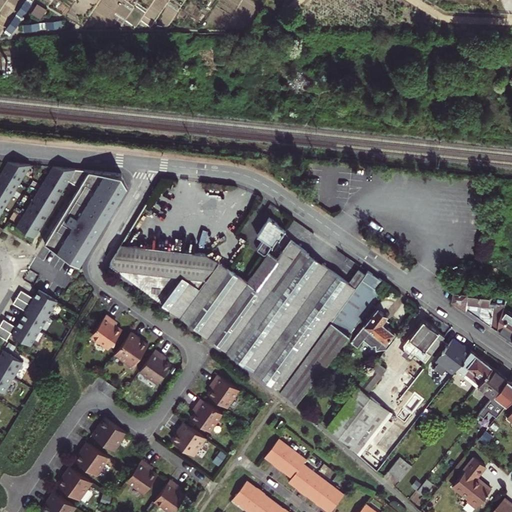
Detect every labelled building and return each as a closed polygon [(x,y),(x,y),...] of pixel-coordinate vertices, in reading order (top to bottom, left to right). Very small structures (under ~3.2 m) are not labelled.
[(30,164),(8,162),(2,172),(20,182),(30,164)] [(78,188),(89,170),(52,166),(50,171),(68,182),(78,188)] [(80,264),(127,187),(122,174),(104,172),(89,170),(78,188),(45,243),(80,264)] [(68,182),(50,171),(42,185),(60,196),(68,182)] [(20,182),(2,172),(0,174),(0,188),(12,196),(20,182)] [(60,196),(42,185),(34,198),(52,209),(60,196)] [(12,196),(0,188),(0,207),(3,209),(12,196)] [(52,209),(34,198),(26,212),(43,222),(52,209)] [(43,222),(26,212),(17,226),(35,236),(43,222)] [(286,229),(270,218),(265,225),(253,243),(257,246),(258,249),(265,254),(278,237),(280,238),(286,229)] [(252,275),(232,261),(228,267),(247,281),(208,336),(296,401),(364,315),(373,303),(388,284),(368,270),(366,274),(359,269),(349,282),(292,239),(277,259),(269,252),(252,275)] [(207,254),(208,253),(122,243),(110,264),(162,303),(183,275),(200,288),(201,286),(219,261),(207,254)] [(219,261),(201,286),(209,291),(227,266),(219,261)] [(209,291),(201,286),(200,288),(183,275),(162,303),(208,336),(247,281),(228,267),(227,266),(209,291)] [(21,290),(17,296),(48,315),(58,300),(57,300),(39,289),(34,297),(21,290)] [(455,300),(498,330),(505,307),(506,304),(492,303),(492,297),(470,295),(471,293),(457,291),(455,300)] [(48,315),(17,296),(13,303),(26,310),(21,318),(40,329),(48,315)] [(388,315),(373,303),(364,315),(368,318),(351,340),(358,345),(363,339),(372,346),(375,343),(377,347),(379,347),(387,347),(388,347),(399,334),(383,321),(388,315)] [(498,330),(511,339),(511,312),(505,307),(498,330)] [(114,320),(105,314),(90,336),(107,349),(121,329),(112,323),(114,320)] [(4,318),(0,324),(0,325),(11,332),(31,344),(40,329),(21,318),(17,326),(4,318)] [(445,336),(424,319),(404,344),(405,347),(406,348),(404,351),(411,356),(415,351),(426,360),(445,336)] [(11,332),(0,325),(0,335),(6,340),(11,332)] [(139,337),(131,332),(115,354),(132,366),(146,347),(137,340),(139,337)] [(457,369),(471,351),(464,346),(463,346),(453,339),(437,360),(440,362),(435,368),(443,375),(448,368),(453,373),(457,369)] [(163,354),(155,349),(139,371),(157,384),(170,364),(161,358),(163,354)] [(23,362),(4,350),(0,355),(0,368),(14,377),(23,362)] [(471,351),(457,369),(477,385),(479,383),(483,378),(493,366),(472,350),(471,351)] [(378,361),(337,413),(329,423),(327,425),(351,444),(350,446),(360,455),(393,413),(370,395),(368,393),(383,373),(387,368),(378,361)] [(492,398),(508,378),(493,366),(483,378),(479,383),(486,389),(485,391),(492,398)] [(0,388),(5,392),(14,377),(0,368),(0,388)] [(239,388),(216,373),(211,381),(214,383),(207,393),(227,406),(239,388)] [(368,393),(370,395),(386,375),(383,373),(368,393)] [(492,422),(511,397),(511,381),(508,378),(492,398),(480,413),(492,422)] [(222,412),(200,396),(194,405),(197,407),(191,417),(210,430),(222,412)] [(329,423),(337,413),(331,408),(323,418),(329,423)] [(126,432),(105,417),(99,425),(98,425),(91,434),(114,450),(126,432)] [(205,437),(183,421),(177,429),(180,431),(174,441),(193,454),(205,437)] [(288,423),(284,421),(279,428),(283,430),(288,423)] [(288,469),(287,471),(288,472),(295,477),(292,481),(294,483),(300,488),(302,485),(312,493),(311,495),(313,497),(318,500),(321,500),(324,502),(324,505),(327,507),(332,511),(333,509),(346,493),(306,463),(309,458),(282,439),(268,457),(270,459),(276,463),(278,461),(288,469)] [(109,456),(86,441),(80,450),(81,451),(75,459),(97,474),(109,456)] [(466,470),(453,486),(469,499),(467,501),(476,508),(491,489),(482,481),(481,482),(476,478),(487,466),(475,456),(464,469),(466,470)] [(389,471),(400,480),(412,466),(401,457),(389,471)] [(142,458),(132,472),(126,480),(144,493),(159,471),(151,465),(151,464),(142,458)] [(278,461),(276,463),(277,464),(277,466),(284,470),(285,470),(287,471),(288,469),(278,461)] [(92,481),(69,465),(63,474),(64,475),(58,484),(79,498),(92,481)] [(179,483),(170,477),(154,500),(170,511),(172,511),(187,491),(178,485),(179,483)] [(434,484),(428,479),(418,491),(424,496),(434,484)] [(235,499),(252,511),(287,511),(284,509),(285,508),(280,505),(270,497),(267,495),(267,496),(261,492),(256,489),(257,487),(254,485),(248,481),(235,499)] [(302,485),(300,488),(300,489),(309,495),(311,495),(312,493),(302,485)] [(256,489),(261,492),(267,496),(267,495),(267,493),(258,486),(257,487),(256,489)] [(71,511),(76,505),(53,491),(47,501),(48,502),(43,510),(46,511),(71,511)] [(511,511),(511,502),(506,498),(495,511),(511,511)] [(377,511),(366,503),(358,511),(377,511)]
